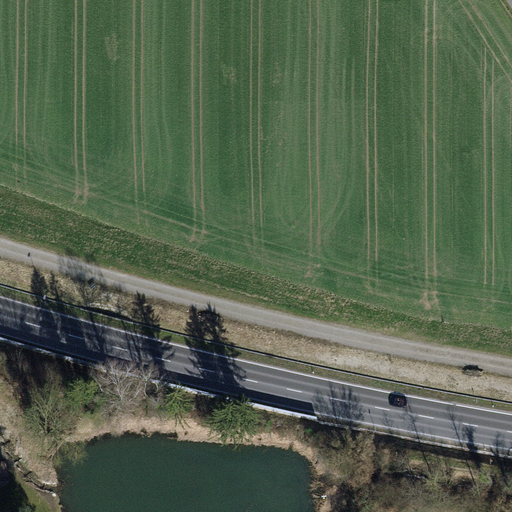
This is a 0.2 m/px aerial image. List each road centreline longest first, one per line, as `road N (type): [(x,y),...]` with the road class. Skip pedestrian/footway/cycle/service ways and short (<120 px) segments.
road 1 (track): [(0,246),(231,309),(511,367)]
road 2 (secondary): [(511,430),(252,380),(0,314)]
